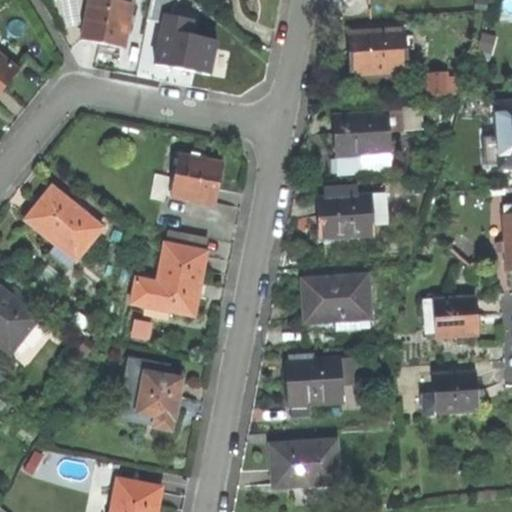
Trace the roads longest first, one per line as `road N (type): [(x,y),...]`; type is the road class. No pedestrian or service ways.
road 1 (residential): [(282,130),(207,511)]
road 2 (residential): [(282,130),(74,92),(0,177)]
road 3 (residential): [(307,0),(282,130)]
